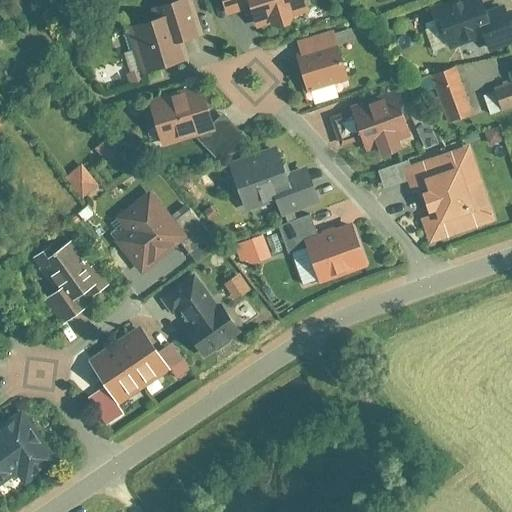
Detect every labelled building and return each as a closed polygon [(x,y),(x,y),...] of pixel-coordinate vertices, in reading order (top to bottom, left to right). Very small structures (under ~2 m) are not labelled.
[(220,0),(227,17),(252,9),(259,30),(306,16),(301,0),(220,0)] [(481,0),(459,0),(428,10),(443,45),(492,28),(481,0)] [(161,23),(128,33),(144,79),(181,68),(176,53),(201,46),(187,2),(158,12),(161,23)] [(334,35),(295,47),(312,97),(350,85),(334,35)] [(458,71),(430,78),(445,126),(472,118),(458,71)] [(202,92),(149,108),(160,146),(213,130),(202,92)] [(397,102),(346,119),(360,155),(409,138),(397,102)] [(114,134),(65,171),(84,196),(134,159),(114,134)] [(495,226),(471,150),(404,171),(429,246),(495,226)] [(276,156),(229,171),(243,212),(273,201),(280,218),(318,204),(304,172),(283,179),(276,156)] [(186,235),(150,197),(117,225),(128,235),(115,246),(140,276),(186,235)] [(354,231),(303,246),(316,286),(366,271),(354,231)] [(70,244),(37,259),(65,309),(93,294),(70,244)] [(200,292),(176,307),(191,332),(183,337),(199,362),(241,335),(224,310),(216,316),(200,292)] [(139,332),(87,365),(117,408),(169,374),(139,332)] [(308,385),(263,413),(274,431),(319,403),(308,385)] [(0,486),(16,476),(25,488),(61,466),(22,410),(0,424),(0,486)]
